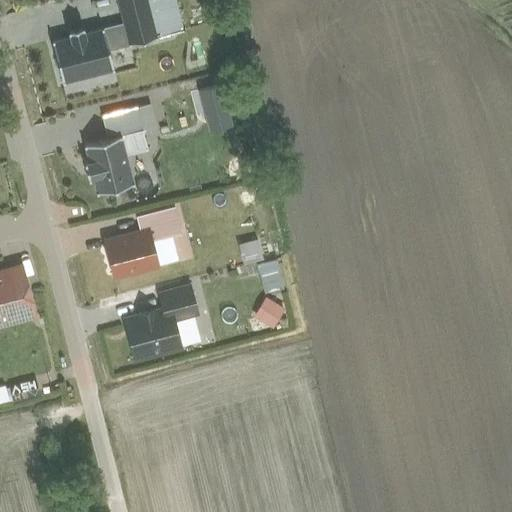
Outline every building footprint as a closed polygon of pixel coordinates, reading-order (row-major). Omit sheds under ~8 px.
[(155,33),(146,0),(114,0),(119,18),(125,40),(155,33)] [(105,46),(125,40),(119,18),(99,23),(105,46)] [(99,23),(50,36),(61,78),(110,65),(105,46),(99,23)] [(154,123),(148,101),(100,114),(106,136),(122,132),(154,123)] [(106,136),(80,143),(93,191),(135,180),(122,132),(106,136)] [(179,228),(173,204),(135,214),(139,228),(148,225),(151,236),(179,228)] [(139,228),(105,237),(114,273),(158,262),(151,236),(148,225),(139,228)] [(255,234),(236,241),(243,260),(261,254),(255,234)] [(263,289),(283,284),(276,255),(256,260),(263,289)] [(0,324),(37,315),(22,261),(0,267),(0,324)] [(199,309),(192,283),(158,292),(161,304),(168,303),(171,316),(199,309)] [(161,304),(124,314),(135,356),(179,344),(171,316),(168,303),(161,304)]
